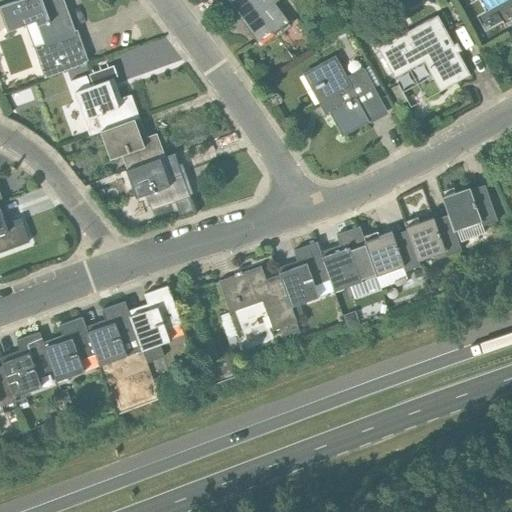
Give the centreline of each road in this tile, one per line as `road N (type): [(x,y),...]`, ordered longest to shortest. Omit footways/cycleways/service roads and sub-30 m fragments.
road 1 (primary): [(511,337),(40,511)]
road 2 (primary): [(157,511),(511,381)]
road 3 (residential): [(311,211),(160,0)]
road 4 (residential): [(311,211),(401,173),(511,111)]
road 5 (residential): [(121,265),(311,211)]
road 6 (residential): [(121,265),(36,157),(0,131)]
road 7 (residential): [(0,309),(121,265)]
